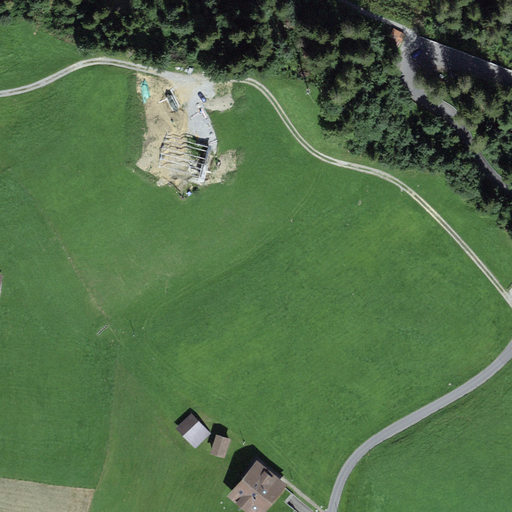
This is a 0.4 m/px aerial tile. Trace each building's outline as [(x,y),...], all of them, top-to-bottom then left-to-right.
[(406,35),(394,29),(389,40),(401,46),(406,35)] [(209,135),(191,131),(181,175),(211,182),(219,147),(207,145),(209,135)] [(192,416),(177,430),(193,448),(209,434),(192,416)] [(216,433),(209,453),(224,458),(231,438),(216,433)] [(261,459),(231,494),(252,511),(265,511),(290,484),(261,459)]
